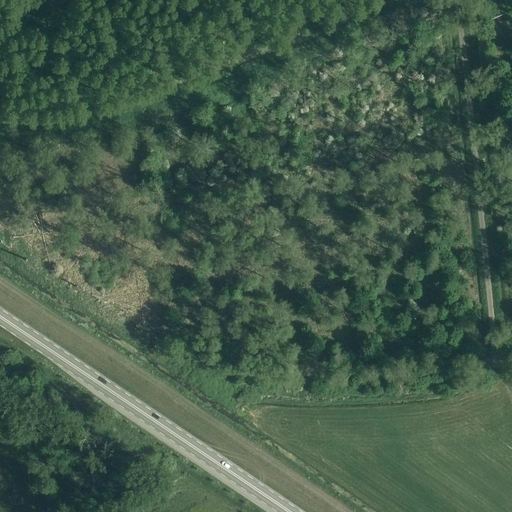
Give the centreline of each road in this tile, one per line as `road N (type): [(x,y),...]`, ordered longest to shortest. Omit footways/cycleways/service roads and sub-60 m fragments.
road 1 (unclassified): [(495,364),(454,0)]
road 2 (primary): [(288,511),(0,317)]
